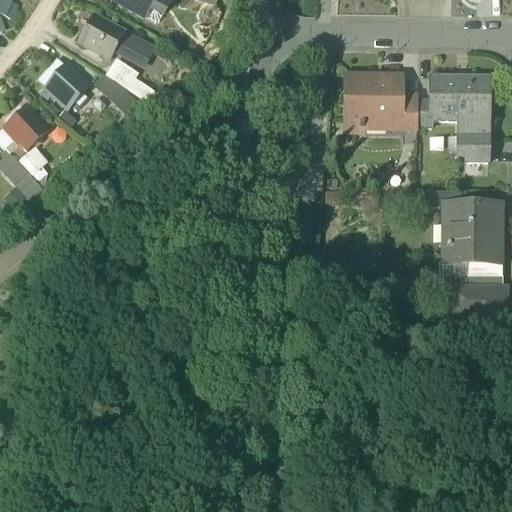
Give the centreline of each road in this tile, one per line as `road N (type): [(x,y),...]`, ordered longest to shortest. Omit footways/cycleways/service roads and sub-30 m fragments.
road 1 (unclassified): [(255,35),(230,511)]
road 2 (residential): [(255,35),(511,38)]
